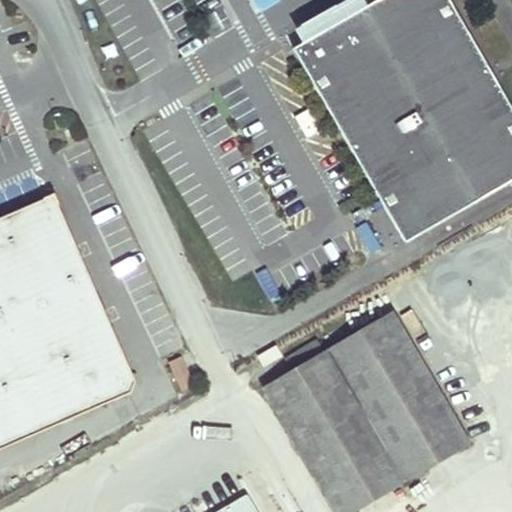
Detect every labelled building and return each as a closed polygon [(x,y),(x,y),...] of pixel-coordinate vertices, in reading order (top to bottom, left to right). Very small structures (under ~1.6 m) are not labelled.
[(511,182),(511,103),(453,0),(378,0),(295,48),(407,242),(511,182)] [(52,194),(0,217),(0,446),(138,384),(52,194)] [(335,511),(350,511),(469,443),(394,312),(326,352),(318,338),(284,358),(292,371),(264,388),(335,511)] [(193,384),(179,356),(168,362),(181,389),(193,384)] [(216,511),(257,511),(247,494),(216,511)]
